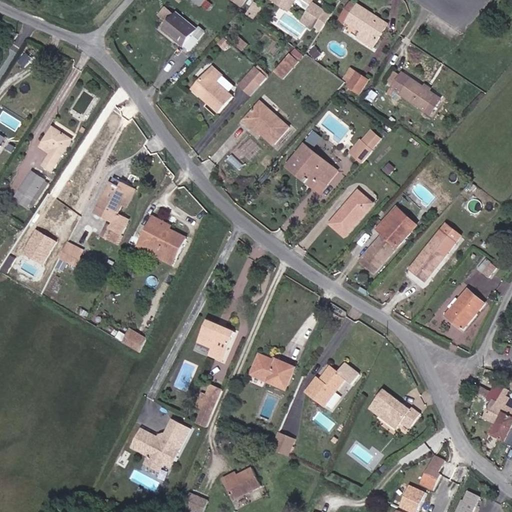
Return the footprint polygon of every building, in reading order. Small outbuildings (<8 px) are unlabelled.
[(304,0),(297,0),(297,1),(307,8),(310,4),(304,0)] [(359,33),(376,45),(388,26),(375,17),(377,13),(357,0),(351,0),(342,14),(362,28),(359,33)] [(305,18),(316,26),(326,11),(315,3),(305,18)] [(248,14),(256,17),(260,8),(253,5),(248,14)] [(170,16),(160,8),(155,15),(164,23),(170,16)] [(193,30),(172,13),(170,16),(164,23),(159,29),(187,52),(204,30),(197,24),(193,30)] [(388,26),(391,23),(377,13),(375,17),(388,26)] [(315,28),(316,26),(305,18),(303,20),(315,28)] [(276,72),(285,79),(300,61),(291,54),(276,72)] [(256,64),(240,87),(254,97),(270,74),(256,64)] [(345,80),(349,82),(358,69),(354,66),(345,80)] [(215,116),(229,99),(213,85),(219,78),(208,69),(188,93),(197,101),(199,99),(204,103),(202,105),(215,116)] [(349,82),(360,90),(369,76),(358,69),(349,82)] [(431,88),(426,84),(405,71),(395,86),(404,92),(433,111),(443,96),(431,88)] [(400,98),(404,92),(395,86),(391,92),(400,98)] [(272,149),(287,131),(256,106),(240,127),(247,132),(249,130),(272,149)] [(48,162),(55,167),(75,134),(55,122),(46,137),(56,144),(53,148),(51,152),(54,153),(48,162)] [(53,148),(56,144),(46,137),(43,142),(53,148)] [(349,155),(353,158),(363,146),(359,143),(349,155)] [(353,158),(360,165),(371,153),(363,146),(353,158)] [(324,185),(336,171),(305,147),(286,169),(294,176),(296,172),(306,180),(303,184),(310,190),(318,180),(324,185)] [(19,192),(33,201),(49,175),(35,167),(19,192)] [(303,184),(306,180),(296,172),(294,176),(303,184)] [(125,205),(128,207),(130,207),(136,192),(138,187),(124,182),(122,188),(117,186),(111,200),(106,198),(99,215),(116,222),(113,230),(116,231),(124,215),(122,214),(125,205)] [(106,198),(111,200),(117,186),(112,184),(106,198)] [(334,219),(348,231),(376,199),(362,187),(334,219)] [(413,212),(406,206),(398,200),(384,216),(391,222),(360,257),(362,258),(375,270),(411,230),(410,229),(414,224),(408,218),(413,212)] [(408,218),(414,224),(419,218),(413,212),(408,218)] [(144,239),(181,256),(190,236),(172,228),(161,222),(162,218),(155,214),(144,239)] [(116,231),(125,235),(132,218),(124,215),(116,231)] [(161,222),(172,228),(174,223),(162,218),(161,222)] [(413,265),(416,267),(428,276),(451,248),(437,237),(413,265)] [(78,261),(85,247),(70,239),(62,253),(78,261)] [(178,262),(181,256),(144,239),(141,245),(178,262)] [(488,277),(494,282),(503,272),(497,267),(488,277)] [(451,317),(466,330),(488,306),(473,292),(464,303),(460,299),(452,308),(456,311),(451,317)] [(207,326),(201,342),(215,349),(213,355),(226,361),(235,338),(225,334),(223,337),(216,334),(217,331),(207,326)] [(125,341),(142,351),(149,338),(132,329),(125,341)] [(255,371),(290,384),(298,362),(280,356),(279,358),(262,352),(255,371)] [(312,386),(332,400),(351,371),(334,360),(326,372),(323,370),(312,386)] [(336,412),(354,386),(346,380),(328,407),(336,412)] [(511,380),(501,397),(498,402),(511,410),(511,380)] [(478,389),(487,395),(491,390),(482,384),(478,389)] [(216,413),(226,390),(215,386),(211,396),(205,394),(201,405),(206,407),(206,409),(216,413)] [(487,395),(478,389),(470,407),(485,414),(492,398),(487,395)] [(498,402),(501,397),(491,390),(487,395),(492,398),(498,402)] [(413,406),(412,409),(380,394),(371,414),(402,430),(406,422),(414,425),(421,410),(413,406)] [(511,410),(498,402),(492,398),(485,414),(492,417),(495,419),(511,426),(511,410)] [(211,426),(216,413),(206,409),(201,421),(211,426)] [(485,430),(490,432),(495,419),(492,417),(485,430)] [(163,436),(146,428),(136,446),(152,454),(148,463),(163,471),(167,462),(175,466),(194,427),(178,419),(169,436),(163,436)] [(511,436),(510,435),(511,431),(511,426),(495,419),(490,432),(511,441),(511,436)] [(278,445),(293,451),(300,434),(285,428),(278,445)] [(421,487),(434,492),(442,478),(439,477),(446,463),(435,458),(421,487)] [(240,497),(267,483),(257,465),(244,471),(230,478),(240,497)] [(229,475),(230,478),(244,471),(242,468),(229,475)] [(420,511),(427,496),(411,489),(401,510),(404,511),(420,511)] [(208,511),(214,498),(195,491),(190,504),(208,511)] [(469,491),(465,501),(459,511),(472,511),(480,496),(469,491)]
